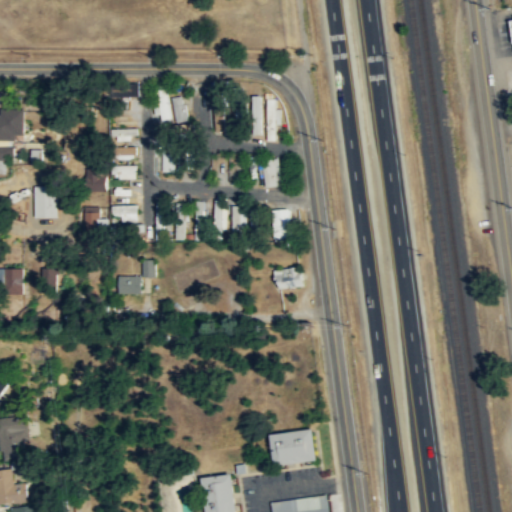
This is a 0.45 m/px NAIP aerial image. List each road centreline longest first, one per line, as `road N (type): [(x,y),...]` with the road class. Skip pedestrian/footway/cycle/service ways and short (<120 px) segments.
road 1 (primary): [(434,511),(366,0)]
road 2 (primary): [(332,0),(400,511)]
road 3 (residential): [(297,96),(357,511)]
road 4 (track): [(86,511),(77,426),(89,353),(110,343),(261,346),(333,325)]
road 5 (residential): [(0,67),(257,69),(297,96)]
road 6 (tertiary): [(474,0),(511,284)]
